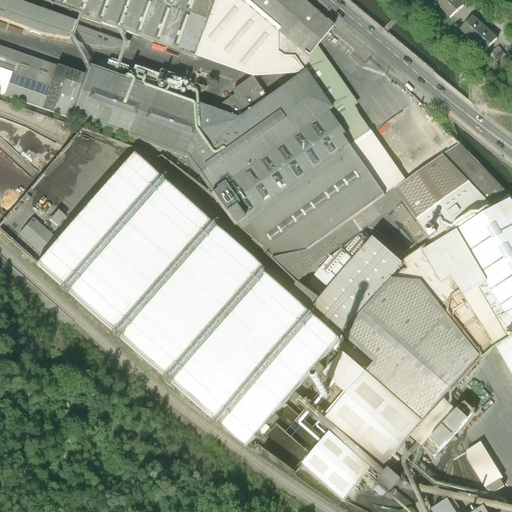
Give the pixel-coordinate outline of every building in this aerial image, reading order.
[(36,0),(252,78),(305,73),(296,59),(284,58),(279,54),(279,33),(238,0),(0,0),(0,20),(41,36),(69,40),(69,39),(85,44),(103,47),(122,48),(122,47),(127,48),(128,44),(16,3),(7,0),(2,0),(0,0),(36,0)] [(238,0),(279,33),(308,58),(317,47),(328,34),(326,21),(301,0),(238,0)] [(464,8),(457,0),(432,0),(451,20),(464,8)] [(499,42),(475,18),(462,31),(485,55),(499,42)] [(308,58),(305,73),(292,82),(267,98),(252,78),(233,90),(233,96),(212,110),(184,100),(188,100),(192,99),(196,97),(207,89),(136,64),(120,62),(119,65),(108,61),(108,62),(99,59),(95,69),(89,67),(85,77),(10,50),(0,48),(0,93),(70,119),(71,117),(136,141),(133,150),(158,159),(160,156),(210,194),(234,227),(236,228),(232,233),(243,242),(247,237),(300,283),(327,258),(361,235),(351,221),(395,190),(406,182),(354,108),(358,106),(317,47),(308,58)] [(499,48),(490,54),(496,62),(501,59),(505,56),(499,48)] [(505,56),(501,59),(510,73),(511,71),(511,56),(509,53),(505,56)] [(511,197),(460,144),(406,182),(395,190),(436,248),(425,254),(442,284),(451,279),(463,296),(498,349),(497,349),(511,375),(511,197)] [(0,148),(0,175),(2,173),(1,172),(4,168),(9,173),(17,163),(0,148)] [(320,365),(340,342),(132,157),(115,176),(38,264),(246,449),(261,432),(266,426),(267,425),(271,428),(280,418),(276,415),(285,404),(315,370),(320,375),(325,369),(320,365)] [(66,217),(58,211),(50,220),(58,226),(66,217)] [(54,239),(31,219),(18,234),(41,253),(54,239)] [(344,333),(403,266),(374,241),(371,238),(368,241),(361,235),(332,258),(316,277),(331,290),(315,309),(323,315),(319,320),(332,331),(336,327),(344,333)] [(440,397),(476,357),(420,283),(392,281),(344,336),(375,363),(366,373),(343,353),(324,375),(347,395),(327,419),(335,426),(303,463),(344,499),(368,470),(390,489),(401,478),(391,470),(402,457),(402,454),(411,445),(403,438),(407,433),(440,397)] [(455,411),(440,397),(407,433),(422,447),(455,411)] [(262,439),(295,469),(323,437),(285,404),(276,415),(280,418),(271,428),(270,429),(266,426),(261,432),(265,436),(262,439)] [(475,414),(464,404),(423,449),(434,459),(475,414)] [(503,478),(481,443),(467,452),(467,459),(486,489),(500,480),(503,478)] [(500,480),(486,489),(490,495),(504,486),(500,480)] [(452,497),(432,510),(432,511),(486,511),(484,508),(477,511),(454,511),(459,508),(452,497)]
